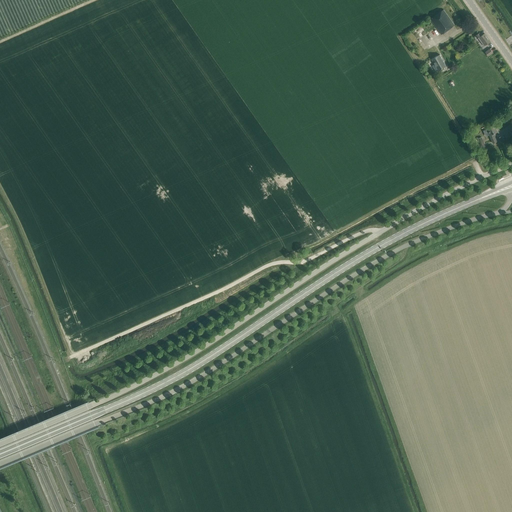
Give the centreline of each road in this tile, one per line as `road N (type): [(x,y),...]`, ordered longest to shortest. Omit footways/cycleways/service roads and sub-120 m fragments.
road 1 (unclassified): [(0,444),(161,371),(422,206),(511,162)]
road 2 (unclassified): [(0,463),(183,386),(379,259),(500,212),(511,196)]
road 3 (primary): [(0,453),(177,376),(358,258),(493,192)]
road 4 (track): [(62,360),(266,265),(301,262),(360,233),(377,233)]
